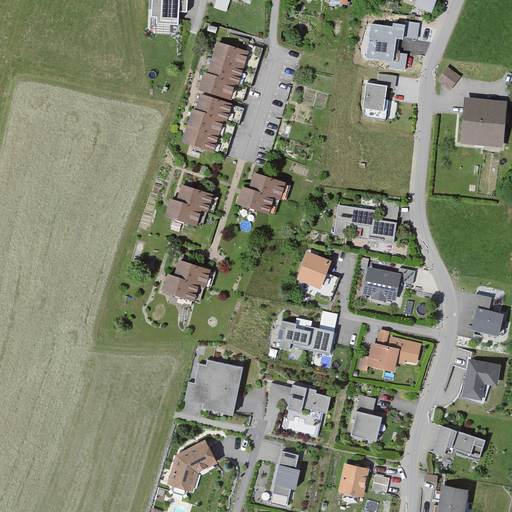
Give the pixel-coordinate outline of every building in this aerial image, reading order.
[(178,25),(179,12),(187,13),(187,0),(151,0),(151,17),(157,18),(156,24),(178,25)] [(416,0),(414,7),(428,12),(432,0),(416,0)] [(406,21),(406,25),(404,37),(417,39),(420,23),(406,21)] [(393,27),(371,24),(367,57),(390,60),(393,61),(394,52),(396,38),(404,39),(404,37),(406,25),(393,23),(393,27)] [(260,56),(246,52),(217,43),(216,45),(218,49),(217,51),(215,50),(212,58),(241,67),(244,60),(257,64),(260,56)] [(248,45),(246,52),(260,56),(262,49),(248,45)] [(393,61),(390,60),(388,68),(406,71),(408,54),(394,52),(393,61)] [(255,72),(241,67),(212,58),(212,61),(214,64),(213,67),(210,66),(207,74),(236,84),(239,76),(252,80),(255,72)] [(255,72),(257,64),(244,60),(241,67),(255,72)] [(447,67),(438,79),(451,88),(460,77),(447,67)] [(236,84),(207,74),(204,73),(204,76),(206,80),(205,82),(202,81),(199,90),(228,100),(230,91),(244,96),(247,88),(236,84)] [(378,74),(377,82),(394,84),(396,76),(378,74)] [(236,84),(247,88),(249,88),(252,80),(239,76),(236,84)] [(387,87),(395,88),(397,76),(396,76),(394,84),(377,82),(377,84),(387,86),(387,87)] [(385,120),(388,100),(385,99),(387,87),(387,86),(377,84),(366,83),(362,108),(365,109),(364,117),(385,120)] [(242,104),(244,96),(230,91),(228,100),(242,104)] [(198,102),(196,110),(225,119),(227,112),(241,117),(244,109),(201,95),(200,98),(202,101),(201,103),(198,102)] [(500,146),(504,103),(469,99),(464,142),(500,146)] [(191,118),(188,126),(217,135),(219,127),(233,132),(236,124),(225,120),(225,119),(196,110),(193,109),(192,113),(194,115),(193,119),(191,118)] [(225,120),(236,124),(239,125),(241,117),(227,112),(225,119),(225,120)] [(217,135),(188,126),(187,128),(189,131),(188,134),(185,133),(182,142),(192,145),(192,148),(201,151),(202,148),(212,151),(214,143),(228,148),(231,139),(217,135)] [(217,135),(231,139),(233,132),(219,127),(217,135)] [(225,156),(228,148),(214,143),(212,151),(225,156)] [(271,197),(278,199),(278,197),(285,200),(290,185),(254,173),(249,189),(271,196),(271,197)] [(177,202),(205,211),(205,210),(212,212),(218,196),(182,185),(177,201),(177,202)] [(271,196),(249,189),(243,187),(238,203),(247,206),(246,209),(256,212),(256,209),(274,214),(279,199),(278,199),(271,197),(271,196)] [(200,226),(205,211),(177,202),(177,201),(170,199),(165,215),(174,217),(173,221),(183,224),(184,221),(200,226)] [(384,218),(398,221),(401,203),(386,201),(384,218)] [(394,244),(397,222),(374,219),(376,210),(338,205),(334,235),(345,236),(347,223),(370,227),(368,239),(382,241),(382,242),(394,244)] [(300,277),(320,285),(328,263),(309,255),(300,277)] [(196,285),(203,286),(209,288),(214,271),(179,261),(174,276),(174,277),(196,284),(196,285)] [(394,298),(397,281),(413,284),(415,271),(400,268),(398,276),(370,270),(365,292),(375,294),(374,296),(384,298),(384,296),(394,298)] [(174,277),(174,276),(167,274),(162,291),(171,294),(170,296),(181,299),(181,297),(199,302),(203,287),(203,286),(196,285),(196,284),(174,277)] [(491,298),(476,294),(472,309),(475,309),(473,318),(476,319),(478,309),(488,312),(491,298)] [(478,309),(473,329),(498,334),(502,315),(488,312),(478,309)] [(323,311),(319,328),(334,331),(338,314),(323,311)] [(290,346),(329,354),(334,331),(319,328),(310,326),(309,331),(305,330),(306,321),(297,319),(296,323),(281,320),(280,329),(284,330),(282,339),(280,339),(278,348),(289,350),(290,346)] [(388,332),(381,330),(378,342),(386,344),(388,332)] [(391,337),(389,347),(378,345),(374,357),(370,356),(370,358),(368,364),(393,370),(395,361),(404,363),(406,354),(417,357),(420,344),(391,337)] [(367,370),(368,364),(370,358),(363,356),(360,368),(367,370)] [(203,402),(202,408),(233,415),(243,367),(207,359),(206,365),(199,363),(195,383),(194,383),(207,386),(203,402)] [(498,366),(470,361),(464,395),(480,398),(483,381),(495,383),(498,366)] [(194,383),(195,383),(189,382),(185,398),(203,402),(207,386),(194,383)] [(292,388),(271,383),(268,399),(283,402),(285,390),(291,392),(292,388)] [(293,384),(292,388),(291,392),(285,390),(283,402),(288,404),(287,409),(301,412),(302,407),(327,413),(331,396),(316,393),(317,390),(293,384)] [(365,408),(369,393),(361,391),(357,407),(365,408)] [(357,407),(356,410),(372,414),(377,395),(369,393),(365,408),(357,407)] [(372,414),(356,410),(351,435),(373,440),(378,416),(372,414)] [(451,429),(443,426),(434,453),(444,456),(447,446),(446,446),(451,429)] [(457,430),(451,429),(446,446),(447,446),(471,454),(477,437),(457,430)] [(215,462),(204,442),(178,456),(170,482),(173,483),(171,489),(173,492),(182,495),(186,493),(188,488),(191,489),(197,471),(215,462)] [(299,455),(282,451),(270,503),(287,507),(291,488),(295,489),(300,469),(296,468),(299,455)] [(340,491),(362,495),(367,469),(346,464),(340,491)] [(460,511),(464,491),(445,488),(440,511),(460,511)]
